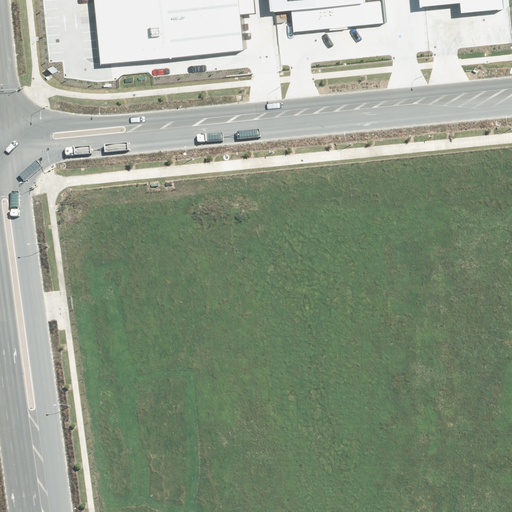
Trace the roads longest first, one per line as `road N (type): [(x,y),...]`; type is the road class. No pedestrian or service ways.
road 1 (tertiary): [(12,154),(48,405),(40,491)]
road 2 (unclassified): [(511,94),(203,126)]
road 3 (unclassified): [(6,128),(140,117),(203,126)]
road 4 (unclassified): [(203,126),(159,142),(12,154)]
road 5 (tertiary): [(40,491),(12,411),(0,329)]
